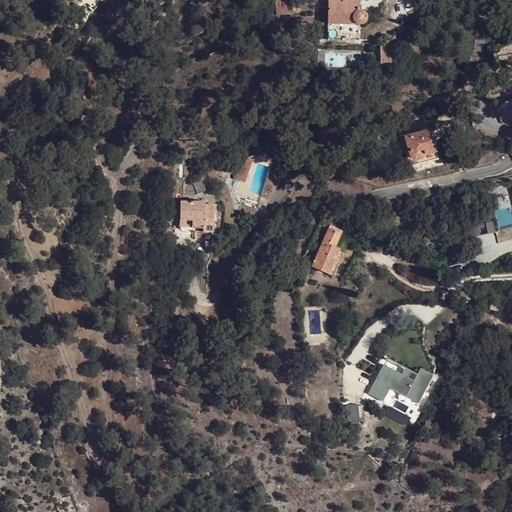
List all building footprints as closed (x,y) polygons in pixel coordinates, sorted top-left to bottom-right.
[(327,0),(327,39),(359,40),(359,25),(361,25),(364,24),(365,23),(366,21),(367,19),(367,16),(367,14),(365,12),(364,10),(363,10),(360,9),(359,9),(359,0),(327,0)] [(286,1),(276,1),(276,14),(286,14),(286,1)] [(381,45),(380,65),(395,66),(396,66),(399,67),(399,62),(395,62),(396,36),(381,45)] [(439,158),(438,156),(436,148),(433,149),(428,131),(406,137),(409,151),(406,152),(410,166),(439,158)] [(253,159),(244,155),(234,178),(244,181),(253,159)] [(443,155),(438,156),(439,158),(410,166),(412,174),(446,165),(443,155)] [(201,181),(193,183),(198,194),(205,191),(201,181)] [(192,220),(192,227),(192,228),(202,228),(202,231),(213,231),(213,205),(204,204),(204,202),(180,202),(180,220),(192,220)] [(329,229),(312,266),(329,274),(340,249),(335,247),(340,234),(329,229)] [(391,387),(418,402),(433,375),(421,368),(414,381),(384,365),(368,394),(382,402),(391,387)] [(358,405),(347,406),(348,423),(359,422),(358,405)]
